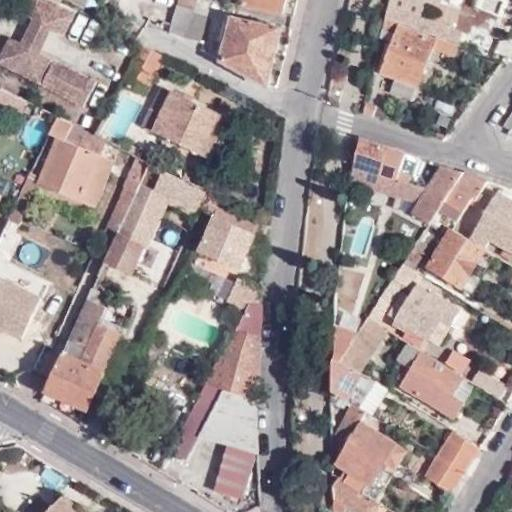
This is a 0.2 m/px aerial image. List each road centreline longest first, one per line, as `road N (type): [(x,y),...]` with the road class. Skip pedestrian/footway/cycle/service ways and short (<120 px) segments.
road 1 (residential): [(277,511),(276,267),(300,107)]
road 2 (secondary): [(0,403),(177,511)]
road 3 (unknown): [(300,107),(156,35)]
road 4 (residential): [(300,107),(447,154)]
